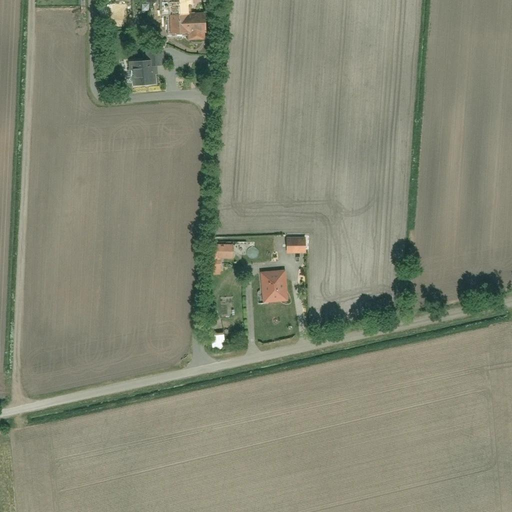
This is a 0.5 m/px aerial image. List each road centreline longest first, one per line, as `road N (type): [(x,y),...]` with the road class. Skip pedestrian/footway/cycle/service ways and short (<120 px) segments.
road 1 (unclassified): [(0,414),(511,302)]
road 2 (track): [(209,96),(101,99),(88,75),(92,0)]
